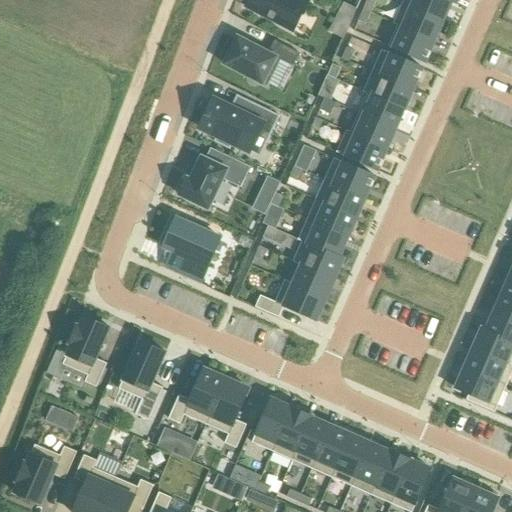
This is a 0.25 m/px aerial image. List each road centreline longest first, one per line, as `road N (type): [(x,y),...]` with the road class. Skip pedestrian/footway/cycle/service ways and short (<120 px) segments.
road 1 (residential): [(206,0),(105,269),(106,295),(320,387)]
road 2 (track): [(0,437),(165,0)]
road 3 (residential): [(320,387),(490,0)]
road 4 (residential): [(320,387),(511,471)]
